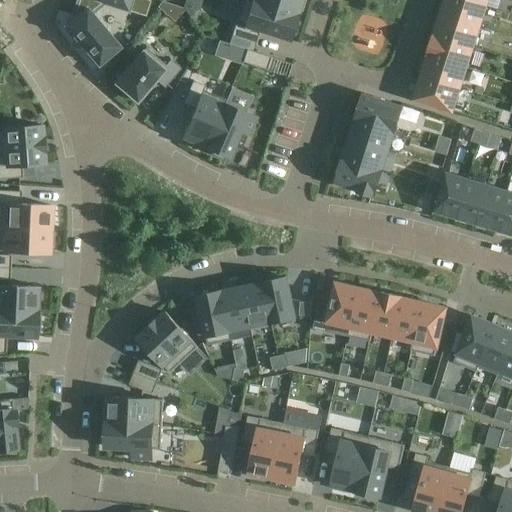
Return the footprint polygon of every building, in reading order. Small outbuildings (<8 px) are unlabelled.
[(119,47),(90,13),(102,3),(128,11),(131,0),(77,0),(73,15),(74,17),(66,24),(64,26),(97,66),(119,47)] [(296,16),(252,2),(252,1),(249,0),(242,0),(231,36),(254,44),(259,30),(288,39),(290,35),(294,36),(298,22),(294,21),(296,16)] [(302,12),(305,0),(252,0),(252,1),(252,2),(296,16),(297,10),(302,12)] [(479,26),(486,6),(467,0),(445,0),(441,14),(479,26)] [(473,47),(479,26),(441,14),(434,35),(473,47)] [(466,67),(473,47),(434,35),(433,35),(427,55),(466,67)] [(242,62),(246,50),(236,47),(232,61),(242,64),(242,62)] [(115,84),(136,102),(155,80),(164,88),(181,69),(170,60),(165,65),(145,48),(115,84)] [(266,70),(270,58),(246,50),(242,62),(266,70)] [(460,88),(466,67),(427,55),(421,76),(460,88)] [(452,111),(460,88),(421,76),(414,98),(452,111)] [(205,147),(223,104),(224,104),(226,100),(202,90),(204,86),(192,81),(182,104),(194,109),(182,137),(204,146),(204,147),(205,147)] [(395,130),(402,108),(363,95),(356,118),(395,130)] [(248,135),(255,118),(224,104),(223,104),(205,147),(209,149),(208,152),(222,158),(224,155),(228,157),(239,131),(248,135)] [(388,151),(394,131),(395,130),(356,118),(355,119),(356,119),(349,139),(388,151)] [(43,163),(42,151),(44,151),(43,138),(42,138),(41,125),(0,128),(0,179),(22,178),(21,166),(43,163)] [(479,144),(483,132),(475,130),(471,141),(479,144)] [(486,146),(490,135),(483,132),(479,144),(486,146)] [(449,147),(451,140),(439,136),(437,144),(449,147)] [(381,170),(388,151),(349,139),(343,158),(342,159),(381,171),(382,171),(381,170)] [(447,155),(449,147),(437,144),(435,151),(447,155)] [(374,194),(381,171),(342,159),(335,182),(359,189),(359,191),(372,195),(372,194),(374,194)] [(456,217),(468,180),(447,174),(436,211),(456,217)] [(440,190),(443,183),(431,179),(428,186),(440,190)] [(476,223),(487,186),(468,180),(456,217),(476,223)] [(438,198),(440,190),(428,186),(426,194),(438,198)] [(495,229),(507,192),(487,186),(476,223),(495,229)] [(0,227),(50,230),(51,206),(20,205),(21,192),(0,190),(0,227)] [(511,233),(511,193),(507,192),(495,229),(511,233)] [(53,249),(53,234),(49,233),(50,230),(0,227),(0,250),(49,253),(49,248),(53,249)] [(0,267),(9,268),(10,255),(0,254),(0,267)] [(0,280),(9,280),(9,268),(0,267),(0,280)] [(295,317),(286,277),(263,282),(271,322),(295,317)] [(271,322),(263,282),(262,282),(262,283),(242,287),(250,326),(270,322),(271,322)] [(348,336),(359,288),(336,283),(331,306),(319,303),(314,328),(348,336)] [(0,310),(36,312),(37,287),(0,285),(0,310)] [(250,326),(242,287),(222,291),(221,291),(220,291),(229,331),(230,331),(250,326)] [(371,332),(380,293),(359,288),(348,336),(369,340),(371,332)] [(229,331),(220,291),(197,296),(207,345),(232,340),(230,331),(229,331)] [(401,298),(401,297),(380,292),(380,293),(371,332),(392,337),(401,298)] [(413,341),(422,302),(401,298),(392,337),(413,341)] [(435,355),(445,308),(422,302),(413,341),(411,350),(435,355)] [(39,332),(40,317),(36,317),(36,312),(0,310),(0,354),(5,354),(6,336),(35,337),(35,332),(39,332)] [(170,373),(198,347),(165,312),(156,321),(155,320),(146,329),(146,330),(138,338),(146,347),(170,373)] [(479,362),(495,325),(473,316),(457,353),(453,362),(476,371),(480,362),(479,362)] [(499,370),(511,339),(511,332),(495,325),(479,362),(480,362),(499,370)] [(511,339),(499,370),(494,382),(511,388),(511,339)] [(289,366),(286,354),(278,356),(281,368),(289,366)] [(281,368),(278,356),(270,357),(273,370),(281,368)] [(162,370),(138,361),(134,372),(157,382),(162,370)] [(348,376),(350,365),(342,363),(339,375),(348,376)] [(243,381),(245,369),(237,368),(235,380),(243,381)] [(376,370),(373,382),(381,384),(384,372),(376,370)] [(152,394),(157,382),(134,372),(129,384),(152,394)] [(384,372),(381,384),(389,386),(392,374),(384,372)] [(411,392),(413,380),(405,378),(402,390),(411,392)] [(462,408),(465,396),(457,393),(454,405),(462,408)] [(470,410),(473,398),(465,396),(462,408),(470,410)] [(162,424),(163,399),(108,397),(107,402),(103,401),(103,417),(107,417),(107,421),(106,421),(106,422),(162,424)] [(27,409),(28,398),(11,399),(12,411),(14,411),(27,409)] [(15,424),(14,411),(12,411),(11,399),(0,400),(0,450),(16,449),(14,424),(15,424)] [(418,416),(421,403),(407,400),(404,412),(418,416)] [(502,421),(506,409),(498,407),(495,418),(502,421)] [(510,424),(511,418),(511,411),(506,409),(502,421),(510,424)] [(231,411),(227,427),(239,429),(242,414),(231,411)] [(272,478),(283,423),(248,416),(243,441),(255,443),(249,473),(253,474),(253,478),(268,481),(268,477),(272,478)] [(161,449),(162,424),(106,422),(106,427),(102,426),(101,442),(105,442),(105,447),(133,448),(132,458),(151,459),(152,449),(161,449)] [(314,455),(319,431),(283,423),(272,478),(276,478),(275,482),(290,486),(291,482),(295,483),(301,453),(314,455)] [(234,454),(239,429),(227,427),(226,427),(222,451),(234,454)] [(355,491),(368,436),(332,428),(326,452),(338,455),(331,485),(354,490),(354,491),(355,491)] [(399,470),(404,445),(368,436),(355,491),(360,492),(359,496),(374,500),(375,496),(380,497),(387,467),(399,470)] [(419,511),(437,511),(449,467),(427,461),(428,457),(416,453),(409,478),(421,481),(413,510),(419,511)] [(479,497),(486,472),(473,469),(472,474),(449,467),(437,511),(462,511),(467,493),(479,497)] [(511,511),(511,481),(496,476),(489,500),(501,504),(498,511),(511,511)]
